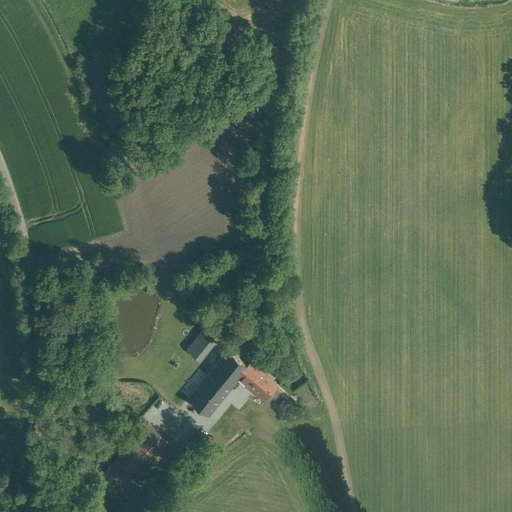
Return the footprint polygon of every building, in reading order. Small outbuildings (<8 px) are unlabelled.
[(208,332),(196,347),(203,353),(215,338),(208,332)] [(204,364),(198,372),(203,376),(221,349),(219,347),(217,350),(209,345),(199,361),(204,364)] [(228,348),(188,397),(209,414),(248,366),(249,365),(228,348)] [(260,369),(257,372),(248,366),(237,379),(246,386),(246,385),(253,391),(255,389),(265,398),(277,383),(260,369)] [(138,386),(136,386),(134,386),(133,387),(131,388),(130,389),(128,391),(127,392),(127,394),(126,396),(126,398),(126,400),(126,402),(127,403),(128,405),(129,407),(130,408),(132,409),(134,410),(136,410),(137,411),(139,411),(141,410),(143,410),(145,409),(146,408),(148,406),(149,405),(150,403),(150,401),(151,400),(151,398),(150,396),(150,394),(149,392),(148,391),(147,389),(145,388),(144,387),(142,386),(140,386),(138,386)] [(171,441),(149,422),(108,467),(131,487),(171,441)] [(211,436),(205,431),(201,435),(208,440),(211,436)] [(201,435),(198,432),(186,447),(204,461),(215,446),(208,440),(201,435)]
